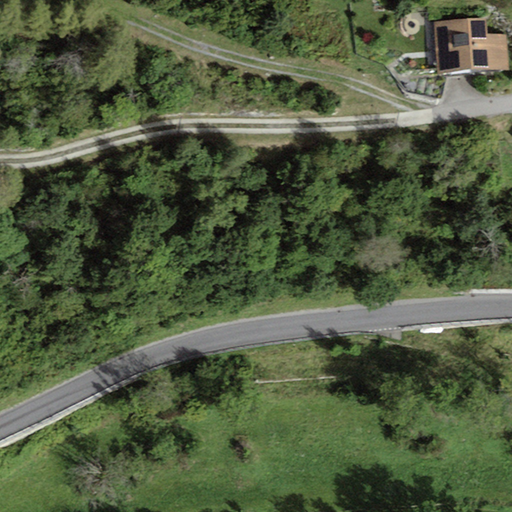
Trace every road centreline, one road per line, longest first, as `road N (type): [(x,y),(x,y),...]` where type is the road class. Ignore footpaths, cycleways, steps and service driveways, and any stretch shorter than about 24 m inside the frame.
road 1 (residential): [(0,427),(170,350),(216,338),(511,306)]
road 2 (residential): [(0,161),(171,127),(347,124),(511,100)]
road 3 (track): [(437,115),(347,81),(241,60),(79,0)]
